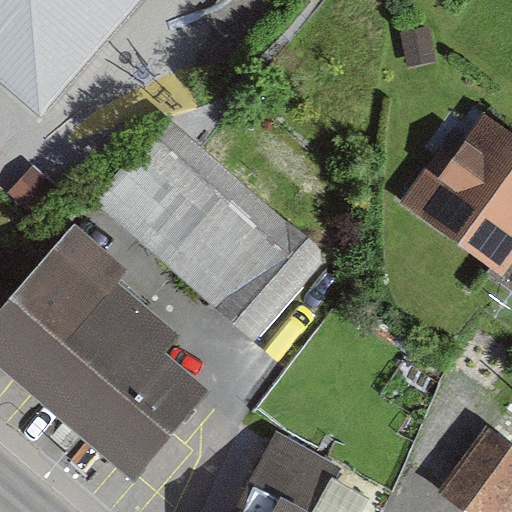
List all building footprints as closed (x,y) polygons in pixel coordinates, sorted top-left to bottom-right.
[(0,0),(0,75),(44,113),(140,0),(0,0)] [(511,123),(502,117),(429,213),(511,275),(511,123)] [(165,125),(98,206),(247,326),(313,245),(165,125)] [(210,399),(172,368),(186,350),(122,299),(131,288),(79,246),(0,345),(0,375),(140,486),(210,399)] [(511,511),(511,448),(486,434),(444,509),(450,511),(511,511)] [(218,511),(348,511),(249,457),(218,511)]
